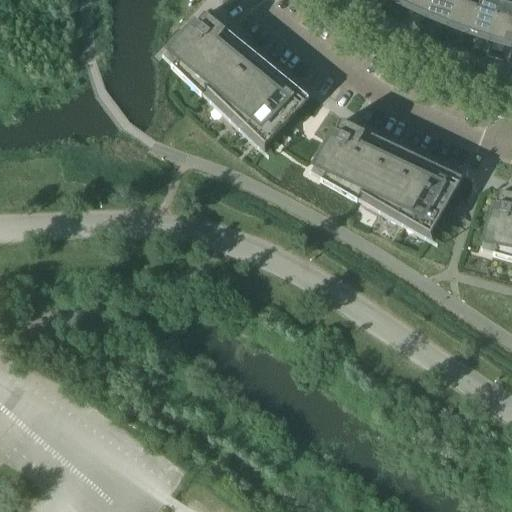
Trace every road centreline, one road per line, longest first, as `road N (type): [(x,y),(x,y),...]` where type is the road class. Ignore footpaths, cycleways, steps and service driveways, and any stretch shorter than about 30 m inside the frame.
road 1 (unclassified): [(511,413),(291,267),(218,238),(139,225),(0,229)]
road 2 (residential): [(256,0),(349,76),(494,148)]
